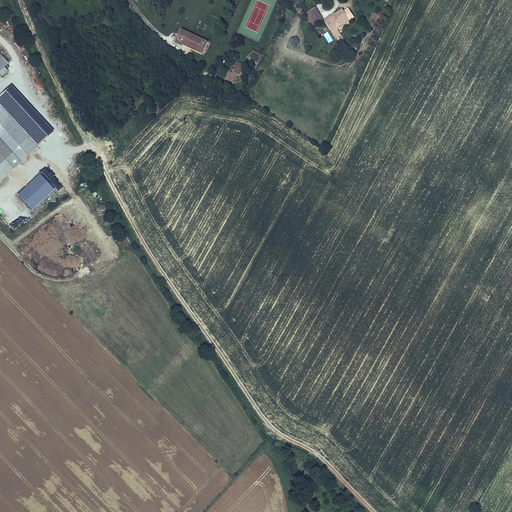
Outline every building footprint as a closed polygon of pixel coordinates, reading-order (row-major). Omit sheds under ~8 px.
[(316,24),(311,17),(318,12),(314,6),(307,11),(310,16),(307,17),(313,26),(316,24)] [(336,27),(337,29),(351,21),(343,8),(334,14),(334,13),(327,17),(330,21),(326,23),(331,30),(336,27)] [(316,24),(323,19),(318,12),(311,17),(316,24)] [(336,38),(341,35),(337,29),(336,27),(331,30),(336,38)] [(201,53),(207,41),(181,28),(175,41),(201,53)] [(255,62),(260,64),(264,55),(252,49),(250,53),(258,57),(255,62)] [(0,54),(0,70),(8,63),(0,54)] [(224,78),(234,83),(238,75),(239,75),(245,64),(237,61),(234,68),(230,67),(224,78)] [(39,145),(0,103),(0,139),(21,162),(39,145)] [(0,181),(21,162),(0,139),(0,181)] [(28,171),(37,164),(30,156),(21,164),(28,171)] [(16,169),(12,173),(17,179),(21,175),(16,169)] [(40,177),(18,196),(32,211),(53,192),(40,177)]
